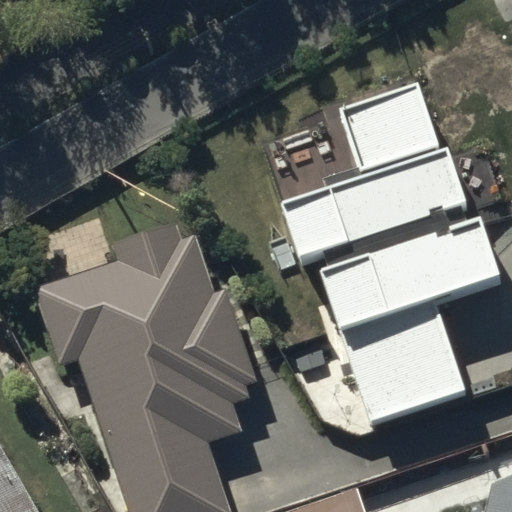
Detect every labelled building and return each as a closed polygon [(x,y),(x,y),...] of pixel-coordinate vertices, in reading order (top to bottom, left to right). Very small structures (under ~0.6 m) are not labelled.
[(465,210),(446,154),(437,156),(416,91),(336,117),(358,185),(278,211),(295,263),(325,253),(333,276),(319,281),(366,424),(460,394),(431,306),(497,284),(478,226),(461,232),(455,214),(465,210)] [(63,364),(82,358),(133,511),(217,511),(195,443),(231,431),(222,404),(239,398),(239,385),(246,380),(219,298),(206,303),(188,248),(176,252),(170,232),(118,249),(123,264),(39,292),(63,364)] [(25,511),(0,463),(0,511),(25,511)] [(484,511),(511,511),(511,479),(493,476),(484,511)] [(363,511),(353,487),(285,511),(363,511)]
